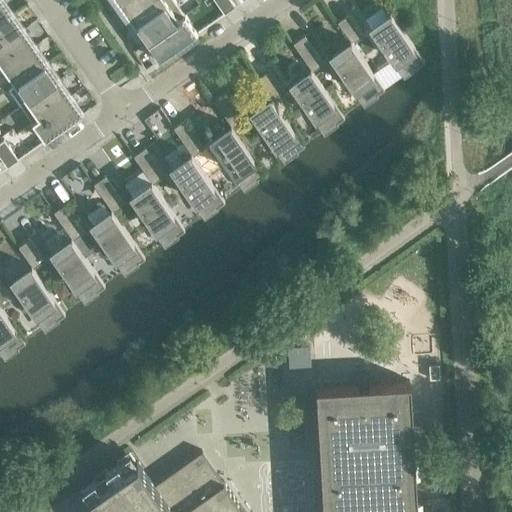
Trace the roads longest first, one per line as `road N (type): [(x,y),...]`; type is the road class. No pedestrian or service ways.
road 1 (residential): [(122,112),(283,0)]
road 2 (residential): [(0,199),(122,112)]
road 3 (residential): [(122,112),(43,0)]
